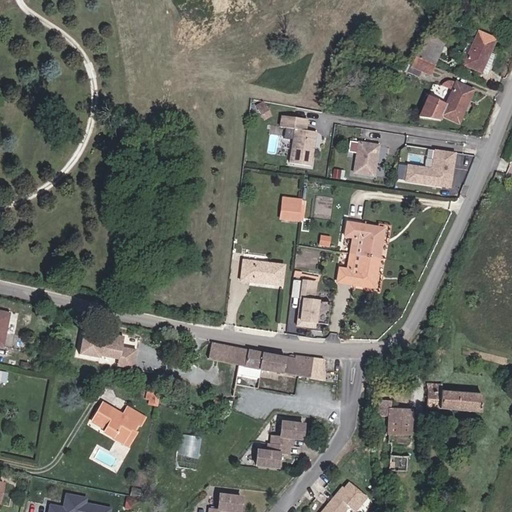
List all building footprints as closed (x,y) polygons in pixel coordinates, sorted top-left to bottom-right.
[(490,53),(486,52),(491,38),(473,31),(463,55),(460,64),(487,74),(490,53)] [(434,64),(442,46),(426,40),(417,58),(434,64)] [(417,58),(411,68),(406,66),(403,73),(427,82),(434,64),(417,58)] [(443,78),(441,87),(449,90),(445,102),(427,96),(420,116),(439,119),(440,116),(458,123),(471,89),(443,78)] [(311,169),(315,135),(304,134),(305,123),(280,120),(279,131),(294,133),(290,167),(311,169)] [(379,145),(358,142),(356,153),(354,173),(375,176),(379,145)] [(456,153),(435,150),(433,168),(408,165),(406,183),(452,189),(456,153)] [(303,200),(284,198),(283,204),(302,207),(303,200)] [(301,218),(302,207),(283,204),(281,221),(300,223),(301,218)] [(384,259),(388,227),(348,222),(346,237),(355,238),(365,239),(362,256),(384,259)] [(362,256),(365,239),(355,238),(352,255),(362,256)] [(352,255),(350,269),(361,270),(362,256),(352,255)] [(361,270),(350,269),(342,268),(340,284),(380,289),(384,259),(362,256),(361,270)] [(241,262),(239,282),(280,287),(282,267),(241,262)] [(319,281),(320,277),(301,275),(302,271),(295,270),(295,278),(319,281)] [(319,282),(293,279),(290,299),(299,300),(296,327),(316,330),(317,325),(319,325),(322,302),(316,301),(319,282)] [(8,314),(0,312),(0,347),(1,348),(8,314)] [(114,339),(113,343),(105,341),(84,337),(80,357),(100,362),(101,360),(119,364),(135,367),(138,355),(123,352),(126,341),(114,339)] [(210,342),(207,359),(239,366),(242,350),(210,342)] [(239,366),(310,379),(314,360),(289,355),(288,359),(242,350),(239,366)] [(324,362),(314,360),(310,379),(321,381),(324,362)] [(135,367),(119,364),(118,371),(133,374),(135,367)] [(443,386),(428,385),(428,409),(482,411),(483,397),(443,395),(443,386)] [(159,397),(160,396),(150,393),(148,407),(156,409),(159,397)] [(387,423),(384,447),(393,447),(395,434),(409,436),(411,409),(392,407),(392,399),(378,398),(376,421),(387,423)] [(98,436),(112,445),(115,440),(120,443),(127,434),(130,436),(135,428),(138,429),(144,420),(126,409),(121,418),(101,406),(89,424),(100,433),(98,436)] [(301,426),(280,424),(278,438),(270,437),(269,445),(266,445),(265,453),(256,452),(254,467),(275,469),(277,455),(286,456),(287,448),(290,448),(291,440),(299,440),(301,426)] [(120,443),(115,440),(112,445),(123,451),(133,438),(130,436),(127,434),(120,443)] [(182,456),(199,458),(201,436),(185,434),(182,456)] [(393,454),(393,447),(384,447),(382,468),(391,469),(393,454)] [(407,471),(408,456),(393,454),(391,469),(407,471)] [(354,511),(355,511),(366,498),(349,485),(342,495),(339,493),(331,503),(342,511),(345,511),(349,507),(354,511)] [(63,506),(49,503),(47,511),(113,511),(114,508),(88,503),(89,498),(65,493),(63,506)] [(238,511),(240,499),(219,497),(217,511),(209,510),(208,511),(238,511)] [(342,511),(331,503),(324,511),(342,511)]
